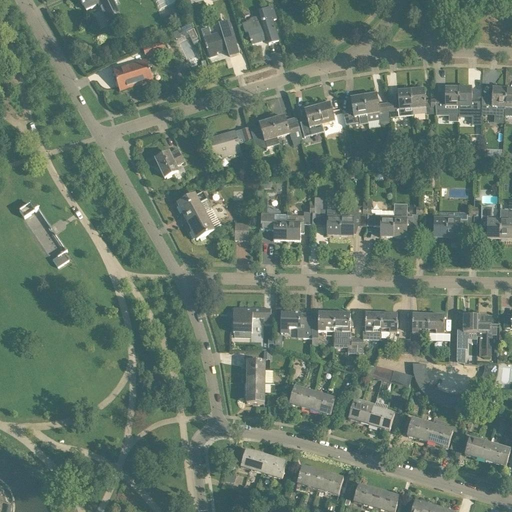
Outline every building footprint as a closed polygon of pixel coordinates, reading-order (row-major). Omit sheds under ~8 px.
[(115,7),(111,0),(79,0),(83,8),(84,7),(86,12),(99,7),(108,24),(121,18),(115,7)] [(267,38),(269,45),(269,46),(279,43),(272,22),(277,21),(273,9),(259,13),(263,28),(255,30),(252,23),(243,26),(245,34),(248,33),(252,46),(262,43),(261,40),(267,38)] [(239,55),(228,23),(220,26),(222,34),(211,38),(208,29),(201,32),(210,59),(217,57),(216,53),(227,50),(230,58),(239,55)] [(145,59),(165,53),(162,43),(143,49),(145,59)] [(121,92),(120,90),(131,86),(132,89),(153,82),(147,62),(114,73),(120,92),(121,92)] [(458,114),(458,109),(459,109),(459,90),(445,90),(445,108),(438,108),(438,101),(435,102),(435,108),(435,117),(445,116),(450,116),(451,118),(458,118),(458,114)] [(482,117),(482,104),(472,104),(472,90),(459,90),(459,109),(458,109),(458,114),(458,118),(458,119),(475,119),(475,118),(482,118),(482,117)] [(424,91),(411,93),(413,116),(426,115),(424,91)] [(482,117),(505,118),(506,91),(492,91),(492,99),(482,99),(482,104),(482,109),(482,117)] [(413,116),(411,93),(397,94),(398,104),(393,105),(389,105),(391,120),(398,119),(413,118),(413,116)] [(379,106),(377,96),(364,99),(368,124),(379,122),(380,127),(391,125),(390,120),(391,120),(389,105),(379,106)] [(368,124),(364,99),(351,101),(352,111),(349,112),(348,112),(343,113),(346,127),(359,124),(360,126),(368,125),(368,124)] [(317,109),(324,134),(346,128),(346,127),(343,113),(333,115),(330,105),(317,109)] [(324,134),(317,109),(304,113),(307,122),(298,125),(302,138),(312,135),(310,130),(322,126),(324,134)] [(302,138),(298,125),(288,128),(285,118),(272,122),(277,139),(290,135),(292,141),(294,147),(302,144),(300,139),(302,138)] [(264,143),(277,139),(272,122),(259,126),(263,139),(253,141),(258,156),(267,153),(264,143)] [(241,132),(245,144),(253,141),(249,129),(241,132)] [(228,157),(241,154),(235,134),(208,141),(213,157),(227,153),(228,157)] [(175,166),(183,163),(177,151),(170,155),(169,154),(156,161),(165,180),(178,172),(175,166)] [(313,175),(321,173),(318,163),(310,165),(313,175)] [(452,198),(464,196),(463,186),(451,188),(452,198)] [(196,242),(214,233),(200,205),(207,202),(202,194),(196,197),(195,196),(178,205),(191,231),(191,232),(196,242)] [(31,204),(20,212),(28,223),(39,215),(31,204)] [(367,212),(367,205),(363,205),(363,208),(363,213),(356,213),(341,212),(341,238),(354,238),(354,228),(367,228),(367,212)] [(287,225),(287,243),(300,243),(301,236),(304,236),(304,225),(312,225),(313,215),(315,215),(315,212),(315,207),(310,207),(310,214),(307,214),(306,218),(287,218),(287,225)] [(420,229),(421,217),(421,209),(417,209),(416,217),(412,217),(412,218),(408,218),(408,212),(394,212),(394,221),(394,239),(407,239),(407,229),(420,229)] [(473,230),(474,209),(469,209),(469,214),(455,214),(454,222),(434,222),(433,240),(460,240),(460,230),(473,230)] [(500,241),(501,211),(500,211),(500,220),(491,220),(492,209),(481,209),(474,209),(473,230),(487,230),(487,241),(500,241)] [(509,212),(501,211),(500,241),(511,241),(511,214),(509,214),(509,212)] [(341,238),(341,212),(321,212),(321,215),(317,215),(317,212),(315,212),(315,215),(313,215),(312,225),(312,227),(321,227),(327,227),(327,238),(341,238)] [(381,212),(371,212),(367,212),(367,228),(380,228),(380,239),(394,239),(394,221),(381,221),(381,212)] [(275,216),(267,216),(261,216),(261,232),(274,233),(274,243),(287,243),(287,225),(280,225),(275,225),(275,216)] [(248,242),(248,232),(248,225),(235,225),(235,242),(248,242)] [(69,262),(64,255),(53,262),(58,270),(69,262)] [(247,310),(235,310),(234,310),(234,314),(233,314),(233,318),(233,335),(234,335),(234,333),(244,334),(244,335),(251,335),(251,334),(252,334),(252,319),(264,319),(264,324),(271,324),(271,310),(270,310),(270,311),(247,310)] [(282,315),(281,329),(287,329),(287,330),(300,330),(300,323),(306,323),(306,315),(282,315)] [(318,315),(318,333),(327,333),(327,330),(335,330),(335,316),(318,315)] [(350,334),(350,328),(353,328),(353,322),(350,322),(350,316),(335,316),(335,330),(334,350),(348,350),(347,356),(357,356),(357,354),(357,340),(351,339),(351,334),(350,334)] [(365,316),(365,322),(362,322),(362,329),(365,329),(365,334),(373,334),(373,331),(381,331),(382,316),(365,316)] [(382,316),(381,331),(389,331),(389,335),(397,335),(398,317),(382,316)] [(429,333),(429,317),(413,317),(412,335),(421,336),(421,333),(429,333)] [(436,333),(436,336),(436,342),(450,342),(450,336),(444,336),(445,318),(429,317),(429,333),(436,333)] [(468,335),(477,335),(478,318),(464,318),(464,319),(463,319),(463,321),(464,321),(463,332),(457,332),(457,363),(465,363),(465,342),(468,342),(468,335)] [(492,319),(478,318),(477,335),(477,339),(483,339),(483,358),(491,359),(491,337),(497,337),(497,329),(491,329),(492,319)] [(248,363),(247,384),(265,385),(274,385),(274,373),(265,373),(265,363),(248,363)] [(373,380),(376,368),(374,367),(374,368),(369,368),(367,378),(373,380)] [(414,376),(426,374),(425,367),(413,367),(413,370),(413,375),(414,376)] [(382,370),(376,368),(373,380),(379,381),(382,370)] [(484,374),(497,377),(498,368),(486,368),(484,374)] [(388,371),(382,370),(379,381),(385,383),(388,371)] [(385,383),(391,385),(394,373),(388,371),(385,383)] [(400,375),(394,373),(391,385),(397,386),(400,375)] [(414,379),(416,385),(428,380),(426,374),(414,376),(414,379)] [(495,382),(497,377),(484,374),(483,380),(482,380),(494,386),(495,382)] [(406,376),(400,375),(397,386),(403,388),(406,376)] [(406,376),(403,388),(409,390),(412,378),(406,376)] [(420,392),(430,385),(428,380),(416,385),(420,392)] [(491,390),(494,386),(482,380),(481,383),(479,386),(489,393),(491,390)] [(264,406),(265,385),(247,384),(247,406),(264,406)] [(425,398),(426,399),(435,390),(433,388),(430,385),(420,392),(422,395),(425,398)] [(488,395),(489,393),(479,386),(478,387),(475,390),(483,400),(488,395)] [(289,406),(310,412),(315,395),(294,389),(289,406)] [(435,390),(426,399),(428,401),(432,404),(433,404),(440,393),(435,390)] [(476,405),(483,400),(475,390),(470,393),(469,394),(476,405)] [(438,407),(441,408),(445,396),(441,394),(440,393),(433,404),(438,407)] [(475,405),(476,405),(469,394),(467,395),(464,396),(467,408),(470,407),(475,405)] [(315,395),(310,412),(331,418),(335,401),(315,395)] [(449,410),(450,410),(451,398),(448,397),(446,396),(445,396),(441,408),(443,409),(449,410)] [(464,409),(467,408),(464,396),(459,397),(458,397),(458,410),(464,409)] [(452,410),(458,410),(458,397),(452,398),(451,398),(450,410),(452,410)] [(348,421),(369,427),(373,410),(353,405),(348,421)] [(369,427),(379,430),(390,433),(394,417),(373,410),(369,427)] [(407,438),(427,444),(432,427),(412,421),(407,438)] [(427,444),(438,447),(448,450),(453,433),(432,427),(427,444)] [(465,457),(485,463),(490,446),(470,440),(465,457)] [(485,463),(496,466),(506,469),(511,452),(490,446),(485,463)] [(262,476),(267,459),(246,453),(241,470),(262,476)] [(282,482),(287,465),(267,459),(262,476),(282,482)] [(318,492),(323,475),(302,469),(297,486),(318,492)] [(234,484),(235,483),(237,475),(227,473),(226,477),(225,483),(233,485),(234,484)] [(344,481),(333,478),(323,475),(318,492),(339,498),(344,481)] [(245,488),(243,494),(252,497),(255,498),(257,492),(245,488)] [(374,510),(379,493),(358,488),(353,504),(374,510)] [(395,511),(400,499),(379,493),(374,510),(380,511),(395,511)]
